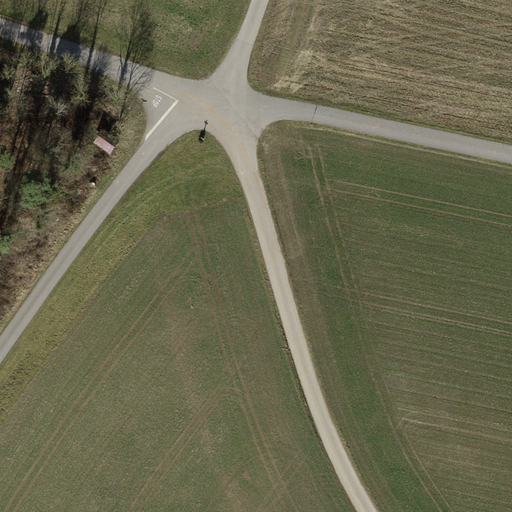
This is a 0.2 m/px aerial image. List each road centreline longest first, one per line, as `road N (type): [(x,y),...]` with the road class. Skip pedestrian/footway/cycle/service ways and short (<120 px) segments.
road 1 (unclassified): [(219,103),(242,144),(323,421),(367,511)]
road 2 (unclassified): [(219,103),(163,135),(98,216),(0,367)]
road 3 (unclassified): [(511,155),(316,114),(219,103)]
road 4 (unclassified): [(219,103),(179,101),(137,75),(0,28)]
